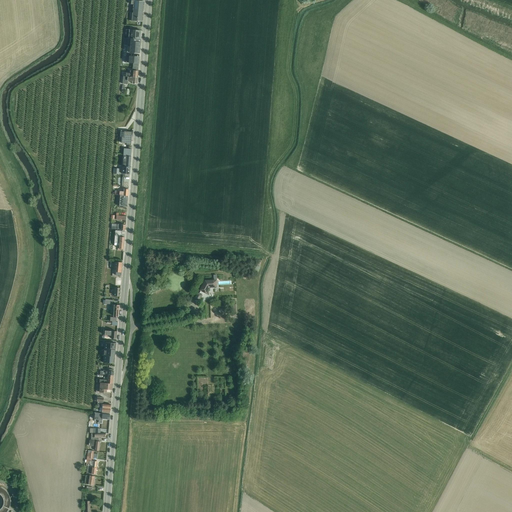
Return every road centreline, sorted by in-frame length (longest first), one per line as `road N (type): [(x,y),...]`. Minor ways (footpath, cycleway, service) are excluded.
road 1 (secondary): [(107,511),(148,0)]
road 2 (track): [(280,259),(266,252),(267,192),(293,140),(287,61),(295,0)]
